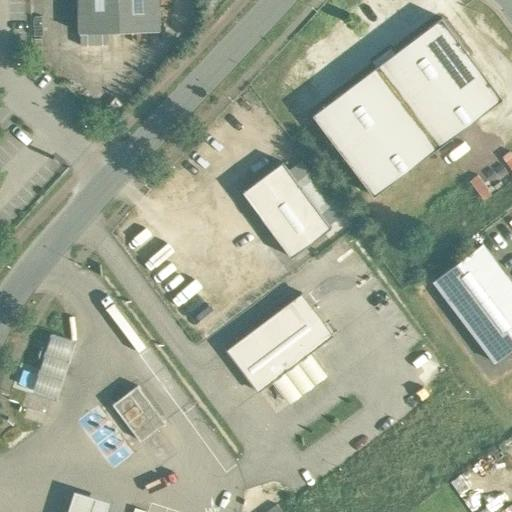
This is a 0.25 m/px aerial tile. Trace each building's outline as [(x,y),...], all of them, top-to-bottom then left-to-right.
[(166,0),(86,0),(87,1),(88,42),(168,40),(166,0)] [(440,18),(311,115),(372,197),(501,99),(440,18)] [(274,156),(235,185),(290,257),(328,227),(274,156)] [(511,348),(511,282),(483,243),(433,280),(495,361),(511,348)] [(305,292),(229,345),(259,388),(273,378),(290,401),(329,373),(312,349),(334,334),(305,292)] [(54,331),(33,386),(56,395),(77,340),(54,331)] [(142,439),(167,420),(138,383),(113,402),(142,439)] [(107,511),(111,502),(73,490),(66,511),(107,511)] [(283,511),(277,503),(265,511),(283,511)]
